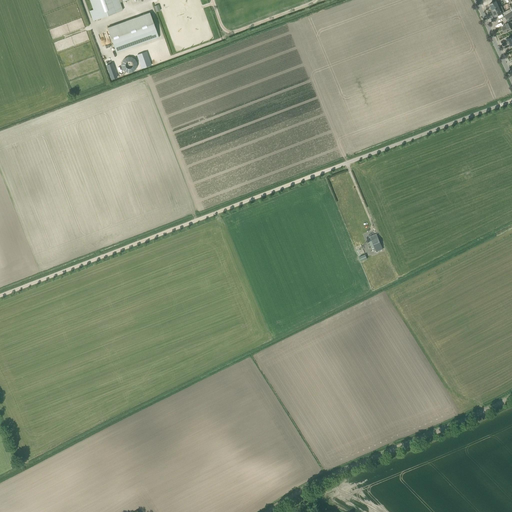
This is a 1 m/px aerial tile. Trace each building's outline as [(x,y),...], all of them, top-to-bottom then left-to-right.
[(90,11),(93,21),(123,10),(120,2),(126,0),(89,0),(93,9),(90,11)] [(496,1),(490,4),(492,10),(499,7),(496,1)] [(502,6),(499,7),(492,10),(495,16),(503,13),(504,15),(511,11),(511,9),(511,8),(504,12),(502,6)] [(107,28),(116,53),(159,37),(150,12),(107,28)] [(505,33),(511,29),(511,21),(508,23),(508,22),(505,24),(505,25),(502,27),(505,33)] [(146,52),(137,55),(142,68),(151,65),(146,52)] [(376,252),(383,249),(376,234),(370,236),(376,252)]
